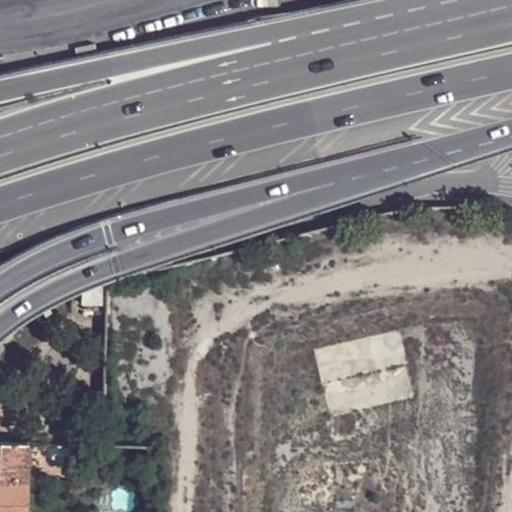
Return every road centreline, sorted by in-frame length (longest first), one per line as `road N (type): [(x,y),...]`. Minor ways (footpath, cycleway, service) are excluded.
road 1 (motorway): [(0,207),(511,70)]
road 2 (motorway): [(511,15),(0,145)]
road 3 (tertiary): [(0,306),(91,261),(338,199),(488,184)]
road 4 (motorway): [(445,0),(0,91)]
road 5 (motorway): [(0,330),(82,277),(411,152)]
road 6 (motorway): [(0,285),(104,234),(411,152)]
road 7 (tertiary): [(0,24),(119,0)]
